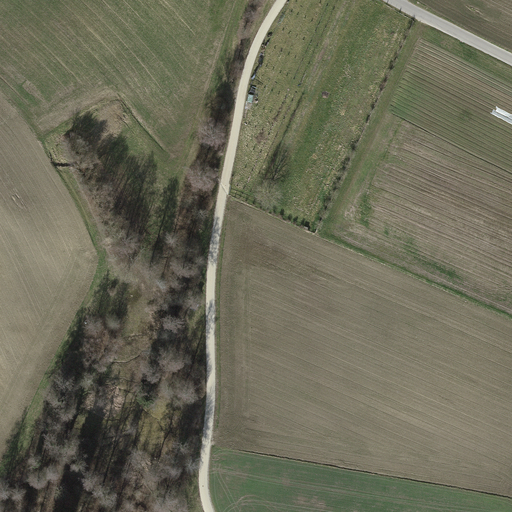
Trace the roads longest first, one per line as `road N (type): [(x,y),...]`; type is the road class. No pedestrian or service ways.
road 1 (track): [(283,0),(241,92),(214,265),(204,478),(211,511)]
road 2 (unclassified): [(511,58),(397,0)]
